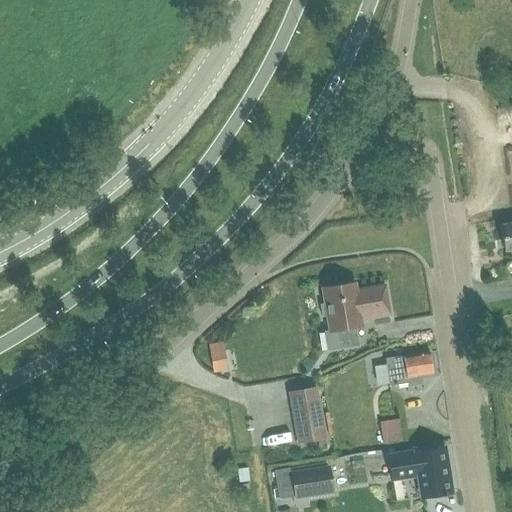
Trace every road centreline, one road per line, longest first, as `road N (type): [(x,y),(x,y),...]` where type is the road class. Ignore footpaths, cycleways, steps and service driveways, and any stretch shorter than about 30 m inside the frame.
road 1 (primary): [(0,388),(130,318),(258,201),(339,79),(370,0)]
road 2 (unclassified): [(0,482),(120,389),(302,227),(341,185),(369,136)]
road 3 (primary): [(296,0),(259,95),(199,180),(57,312),(0,344)]
road 4 (unclassified): [(483,511),(438,170),(432,154),(369,136)]
road 5 (unclassified): [(0,252),(113,179),(196,89),(248,0)]
road 6 (unclassified): [(414,0),(369,136)]
